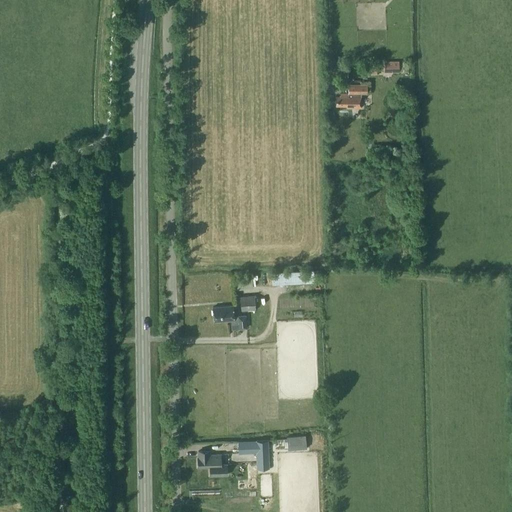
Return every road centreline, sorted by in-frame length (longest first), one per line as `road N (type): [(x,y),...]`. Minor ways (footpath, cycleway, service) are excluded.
road 1 (unknown): [(110,511),(107,163),(99,114),(105,0)]
road 2 (primary): [(144,511),(140,119),(147,0)]
road 3 (unclassified): [(176,511),(169,0)]
